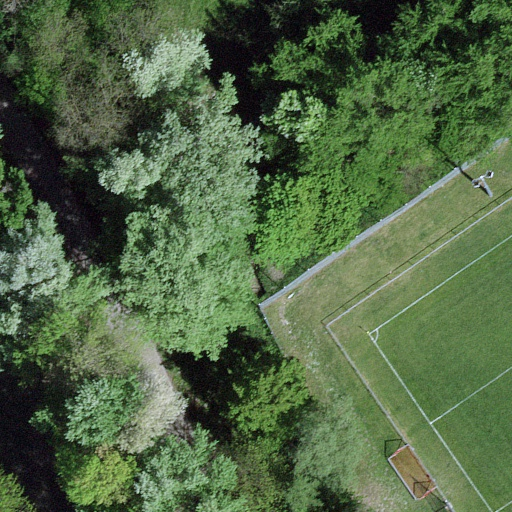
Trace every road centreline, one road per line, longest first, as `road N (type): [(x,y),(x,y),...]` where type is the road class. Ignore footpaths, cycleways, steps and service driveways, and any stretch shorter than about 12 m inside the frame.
road 1 (track): [(82,242),(482,0)]
road 2 (track): [(0,99),(82,242),(201,511)]
